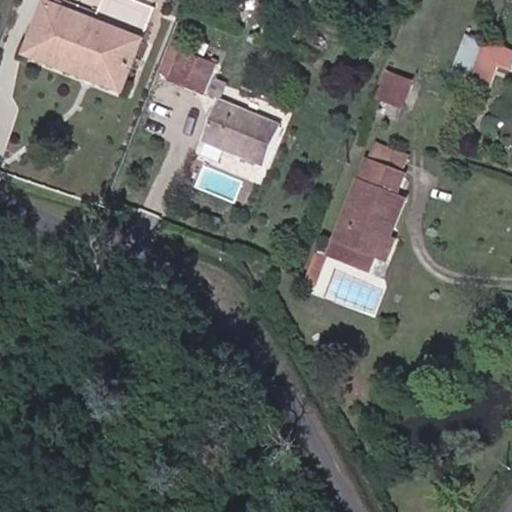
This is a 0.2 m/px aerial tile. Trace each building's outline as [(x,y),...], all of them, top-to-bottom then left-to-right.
[(46,4),(29,48),(125,85),(142,40),(46,4)] [(511,49),(469,34),(456,70),(493,83),(499,65),(511,69),(511,49)] [(125,85),(29,48),(27,55),(122,91),(125,85)] [(204,95),(216,64),(182,50),(169,82),(204,95)] [(407,105),(416,81),(389,70),(380,94),(407,105)] [(281,127),(220,101),(204,141),(266,166),(281,127)] [(368,161),(400,173),(406,157),(375,145),(368,161)] [(405,176),(400,173),(368,161),(331,254),(370,270),(376,255),(388,260),(396,240),(391,238),(383,235),(397,196),(405,176)] [(406,200),(397,196),(383,235),(391,238),(406,200)] [(316,287),(320,275),(313,272),(308,284),(316,287)]
